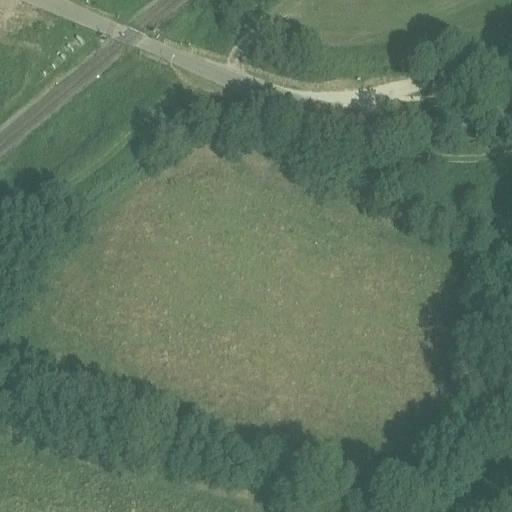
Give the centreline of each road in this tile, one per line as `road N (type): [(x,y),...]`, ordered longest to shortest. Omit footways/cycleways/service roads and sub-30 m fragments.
road 1 (unclassified): [(511,114),(432,128),(376,125),(249,90),(37,0)]
road 2 (track): [(511,58),(403,93),(304,103)]
